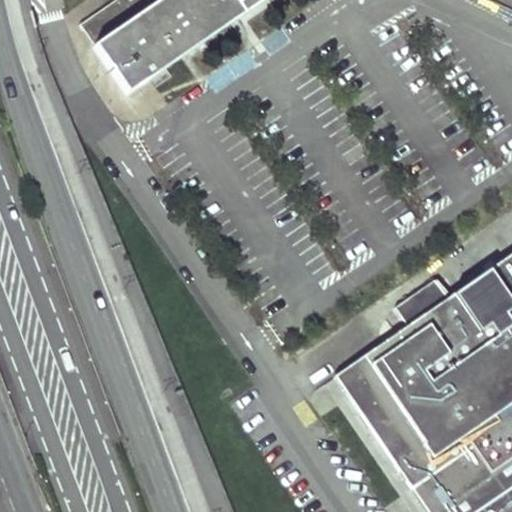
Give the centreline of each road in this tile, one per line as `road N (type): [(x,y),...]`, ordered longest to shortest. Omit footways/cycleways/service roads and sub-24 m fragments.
road 1 (unclassified): [(176,511),(0,37)]
road 2 (residential): [(118,160),(366,511)]
road 3 (primary): [(115,511),(0,201)]
road 4 (residential): [(362,0),(118,160)]
road 5 (primary): [(0,306),(78,511)]
road 6 (residential): [(49,0),(82,100),(118,160)]
